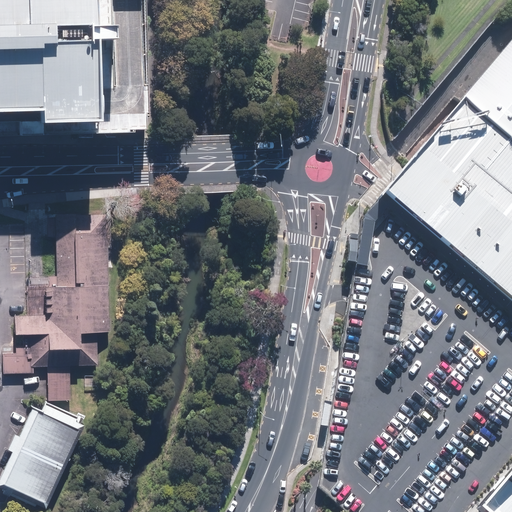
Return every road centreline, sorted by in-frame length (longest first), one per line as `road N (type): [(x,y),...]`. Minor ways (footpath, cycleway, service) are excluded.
road 1 (secondary): [(301,337),(275,449),(247,511)]
road 2 (secondary): [(363,0),(358,100),(338,157)]
road 3 (secondary): [(334,184),(321,292),(301,337)]
road 4 (secondary): [(301,337),(299,182)]
road 5 (secondary): [(309,146),(353,0)]
